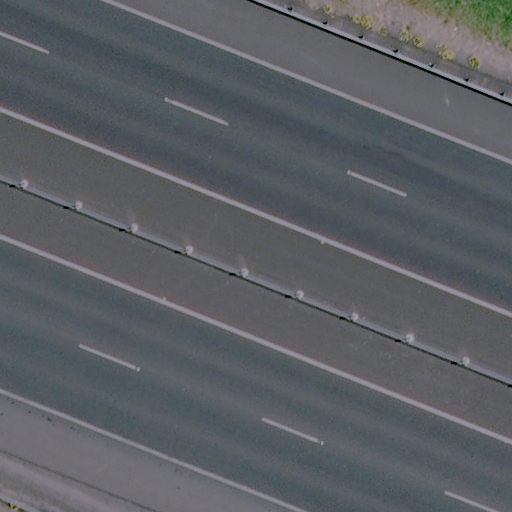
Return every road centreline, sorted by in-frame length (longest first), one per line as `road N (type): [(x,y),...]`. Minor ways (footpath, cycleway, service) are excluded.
road 1 (motorway): [(0,44),(511,252)]
road 2 (motorway): [(493,511),(0,310)]
